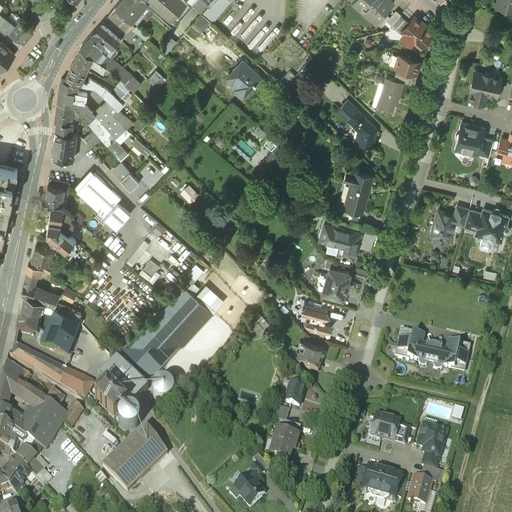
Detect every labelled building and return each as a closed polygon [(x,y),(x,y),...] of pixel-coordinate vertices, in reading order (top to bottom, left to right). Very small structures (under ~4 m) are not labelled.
[(148,0),(119,0),(115,6),(128,17),(134,23),(136,24),(144,13),(148,8),(144,5),(148,0)] [(149,0),(171,19),(176,24),(192,6),(192,5),(196,0),(203,0),(209,5),(213,0),(149,0)] [(213,0),(209,5),(201,14),(212,24),(232,0),(213,0)] [(353,0),(352,2),(376,23),(385,13),(394,3),(390,0),(353,0)] [(511,0),(497,0),(496,6),(511,10),(511,0)] [(115,6),(107,15),(128,31),(134,23),(128,17),(115,6)] [(390,18),(387,21),(392,25),(399,16),(400,15),(396,11),(390,18)] [(20,19),(15,25),(11,21),(0,12),(0,24),(9,32),(23,42),(33,30),(20,19)] [(390,18),(385,13),(376,23),(381,27),(387,21),(390,18)] [(19,16),(16,15),(11,21),(15,25),(20,19),(19,16)] [(200,15),(192,25),(199,31),(208,20),(200,15)] [(408,24),(399,16),(392,25),(401,33),(402,32),(408,24)] [(421,24),(414,18),(408,24),(402,32),(405,35),(403,37),(411,45),(413,42),(420,48),(432,34),(425,28),(427,27),(422,22),(421,24)] [(0,24),(0,38),(15,51),(23,42),(9,32),(0,24)] [(100,24),(79,49),(89,55),(95,47),(98,49),(104,41),(111,47),(113,48),(120,39),(100,24)] [(159,45),(166,51),(175,41),(168,35),(159,45)] [(0,67),(1,68),(15,51),(0,38),(0,67)] [(111,47),(104,41),(98,49),(91,57),(99,62),(105,66),(117,75),(122,67),(105,54),(111,47)] [(95,47),(89,55),(79,49),(72,64),(87,70),(90,63),(102,71),(105,66),(99,62),(91,57),(98,49),(95,47)] [(161,74),(138,52),(129,61),(153,83),(161,74)] [(419,62),(398,55),(394,67),(397,68),(414,74),(415,74),(419,62)] [(240,59),(235,65),(236,67),(226,77),(237,87),(235,89),(243,97),(254,84),(255,85),(257,84),(253,81),(258,75),(240,59)] [(87,70),(72,64),(64,81),(78,84),(95,88),(105,97),(106,98),(112,104),(118,110),(124,105),(107,88),(89,77),(87,82),(83,80),(87,70)] [(414,74),(397,68),(396,74),(412,79),(414,74)] [(500,78),(475,72),(472,84),(471,84),(470,86),(471,87),(470,91),(471,91),(469,99),(486,103),(487,95),(495,97),(500,78)] [(412,79),(396,74),(394,79),(404,82),(411,85),(412,79)] [(394,79),(386,77),(377,106),(392,111),(397,96),(399,97),(404,82),(394,79)] [(64,81),(61,80),(59,88),(57,103),(71,106),(73,97),(86,100),(87,94),(77,92),(78,84),(64,81)] [(130,88),(122,80),(116,86),(126,93),(130,88)] [(106,98),(105,97),(99,103),(106,109),(112,104),(106,98)] [(376,128),(347,101),(338,110),(359,130),(356,142),(372,146),(376,128)] [(71,106),(57,103),(54,122),(56,123),(55,131),(72,134),(73,124),(69,123),(70,118),(77,121),(80,114),(74,106),(71,106)] [(107,128),(95,115),(95,116),(92,113),(84,119),(107,145),(116,138),(118,141),(127,133),(128,134),(130,132),(117,119),(107,128)] [(484,127),(461,122),(459,132),(458,132),(456,134),(455,136),(455,138),(456,141),(457,141),(455,149),(478,155),(482,137),(484,127)] [(259,150),(264,156),(270,151),(271,152),(278,146),(260,125),(250,134),(261,148),(259,150)] [(93,130),(84,139),(91,147),(101,139),(93,130)] [(72,134),(55,131),(51,157),(72,160),(73,152),(76,152),(78,140),(75,140),(75,135),(72,134)] [(511,133),(510,133),(508,140),(501,138),(497,151),(504,153),(509,162),(511,160),(511,133)] [(494,140),(482,137),(478,155),(489,157),(494,140)] [(146,175),(156,171),(151,160),(141,165),(146,175)] [(122,164),(113,172),(117,176),(126,168),(122,164)] [(15,170),(0,166),(0,201),(8,203),(8,202),(15,170)] [(372,176),(355,171),(354,172),(346,169),(343,180),(352,182),(350,183),(349,184),(349,186),(349,188),(350,190),(348,189),(344,202),(346,203),(344,207),(351,209),(352,208),(362,210),(372,176)] [(107,185),(95,174),(77,192),(99,212),(107,220),(117,229),(131,213),(119,203),(122,199),(113,190),(115,188),(109,182),(107,185)] [(54,185),(54,187),(47,186),(45,202),(51,203),(61,205),(64,186),(54,185)] [(0,243),(1,244),(1,243),(2,243),(10,203),(8,202),(8,203),(0,201),(0,243)] [(61,205),(51,203),(49,219),(61,221),(60,225),(71,235),(74,216),(61,205)] [(469,209),(456,205),(454,215),(452,222),(464,225),(469,209)] [(481,212),(469,209),(464,225),(464,226),(476,230),(481,213),(481,212)] [(508,216),(482,209),(481,212),(481,213),(476,230),(475,234),(482,236),(482,239),(493,242),(494,239),(501,241),(503,232),(505,233),(507,232),(509,231),(509,229),(509,227),(507,225),(506,225),(508,216)] [(454,215),(438,210),(434,226),(431,227),(430,231),(431,233),(431,234),(435,235),(434,239),(435,242),(440,243),(442,242),(443,238),(447,239),(450,230),(452,228),(453,227),(453,224),(452,223),(452,222),(454,215)] [(335,220),(325,211),(321,227),(323,227),(333,230),(335,220)] [(84,218),(78,212),(74,216),(81,222),(84,218)] [(107,220),(99,212),(95,217),(103,225),(107,220)] [(61,221),(49,219),(45,239),(67,258),(74,250),(76,240),(71,235),(60,225),(61,221)] [(360,234),(334,226),(333,230),(323,227),(320,240),(340,246),(338,255),(342,257),(346,258),(353,260),(360,234)] [(52,250),(35,246),(32,260),(44,263),(49,264),(52,250)] [(339,264),(330,261),(327,259),(324,267),(330,269),(337,271),(339,264)] [(159,267),(150,260),(143,269),(152,276),(159,267)] [(53,268),(44,263),(41,262),(38,268),(41,269),(49,274),(53,268)] [(38,268),(28,264),(26,273),(38,277),(41,269),(38,268)] [(484,268),(482,276),(495,279),(496,271),(484,268)] [(337,271),(330,269),(323,294),(330,296),(330,297),(337,299),(337,298),(342,300),(344,291),(346,292),(348,283),(347,283),(349,274),(337,271)] [(87,278),(78,290),(82,292),(91,280),(87,278)] [(33,284),(24,281),(21,294),(25,296),(32,299),(32,298),(37,289),(31,287),(33,284)] [(79,294),(65,287),(60,297),(72,302),(74,297),(75,295),(77,297),(79,294)] [(116,360),(146,387),(213,314),(184,287),(116,360)] [(51,295),(37,289),(32,298),(44,304),(54,308),(56,302),(58,300),(51,295)] [(32,299),(25,296),(22,306),(41,309),(40,310),(43,311),(44,304),(32,298),(32,299)] [(335,305),(322,301),(321,307),(327,309),(327,310),(333,312),(335,305)] [(70,308),(56,302),(54,308),(55,309),(67,314),(70,308)] [(321,307),(306,303),(306,305),(302,307),(302,310),(303,313),(303,315),(310,317),(310,318),(306,320),(305,323),(307,326),(310,327),(309,329),(324,334),(324,331),(327,332),(330,331),(331,327),(329,323),(323,322),(324,319),(328,317),(328,314),(327,311),(327,310),(327,309),(321,307)] [(41,309),(22,306),(17,331),(33,335),(35,328),(36,328),(40,310),(41,309)] [(67,314),(55,309),(41,346),(68,357),(82,320),(67,314)] [(424,336),(400,331),(398,340),(399,340),(397,350),(396,350),(394,357),(408,361),(409,359),(418,361),(418,364),(420,366),(422,367),(425,366),(427,365),(428,363),(429,362),(432,363),(433,364),(433,367),(434,369),(436,370),(439,370),(441,369),(442,366),(452,368),(454,359),(456,359),(459,344),(448,341),(446,350),(439,348),(438,348),(436,347),(432,346),(429,346),(422,345),(424,336)] [(325,348),(302,342),(296,365),(319,371),(325,348)] [(94,384),(14,346),(12,354),(79,396),(84,402),(94,384)] [(148,389),(146,387),(116,360),(99,378),(108,387),(127,406),(129,408),(148,389)] [(57,409),(3,374),(0,386),(11,393),(34,408),(51,419),(53,415),(57,409)] [(172,399),(174,393),(172,388),(168,384),(163,383),(157,384),(153,388),(152,393),(154,399),(158,403),(163,404),(168,403),(172,399)] [(11,393),(0,386),(0,385),(0,399),(8,401),(11,393)] [(305,390),(289,385),(283,404),(299,409),(305,390)] [(108,387),(95,399),(96,400),(95,401),(96,402),(97,401),(114,418),(127,406),(108,387)] [(8,401),(0,399),(0,421),(7,424),(11,413),(12,411),(5,409),(8,401)] [(463,420),(467,408),(458,405),(454,418),(463,420)] [(51,419),(34,408),(29,414),(33,417),(28,424),(22,434),(35,444),(51,419)] [(137,425),(138,420),(137,415),(133,411),(128,410),(124,411),(120,415),(119,420),(120,425),(124,428),(129,430),(134,428),(137,425)] [(295,414),(282,410),(279,421),(283,422),(292,425),(295,414)] [(28,424),(13,414),(11,413),(7,424),(22,434),(28,424)] [(400,421),(377,414),(372,431),(370,431),(368,437),(379,440),(380,438),(393,442),(394,441),(398,425),(400,421)] [(51,419),(35,444),(43,449),(45,451),(63,423),(53,415),(51,419)] [(7,424),(0,421),(0,446),(10,450),(12,452),(16,439),(31,450),(35,444),(22,434),(7,424)] [(292,425),(283,422),(281,432),(298,437),(300,427),(292,425)] [(409,428),(398,425),(394,441),(405,444),(409,428)] [(146,426),(103,467),(128,492),(167,454),(146,426)] [(434,430),(423,427),(420,437),(418,438),(418,439),(417,440),(418,441),(418,442),(417,445),(424,447),(422,452),(425,453),(439,457),(444,438),(443,437),(444,431),(435,428),(434,430)] [(281,432),(278,431),(270,455),(289,461),(292,452),(294,452),(298,437),(281,432)] [(43,449),(35,444),(31,450),(32,450),(33,449),(39,453),(43,449)] [(0,446),(0,454),(1,454),(14,460),(16,457),(12,452),(10,450),(0,446)] [(36,457),(23,448),(16,457),(32,475),(43,487),(51,480),(33,460),(36,457)] [(439,457),(425,453),(422,466),(435,470),(439,457)] [(269,469),(258,456),(253,461),(257,465),(264,473),(269,469)] [(14,460),(7,470),(16,477),(14,479),(22,485),(32,475),(16,457),(14,460)] [(257,465),(251,470),(253,472),(249,476),(254,482),(258,478),(259,479),(265,474),(264,473),(257,465)] [(385,470),(369,466),(367,470),(362,488),(362,487),(361,488),(362,488),(361,491),(362,494),(365,495),(368,494),(369,492),(378,494),(385,470)] [(367,470),(361,468),(356,486),(362,487),(362,488),(367,470)] [(16,477),(7,470),(0,478),(0,479),(9,486),(14,479),(16,477)] [(401,475),(385,470),(378,494),(387,497),(387,499),(388,502),(392,503),(395,501),(396,498),(396,497),(395,497),(400,480),(401,475)] [(249,476),(248,476),(229,493),(236,500),(240,497),(249,508),(264,495),(254,482),(249,476)] [(432,482),(415,476),(408,500),(413,501),(415,504),(417,505),(420,503),(425,505),(432,482)] [(0,496),(0,487),(2,487),(3,490),(6,488),(7,490),(11,489),(9,486),(0,479),(0,496)] [(407,482),(400,480),(395,497),(396,497),(402,499),(407,482)]
